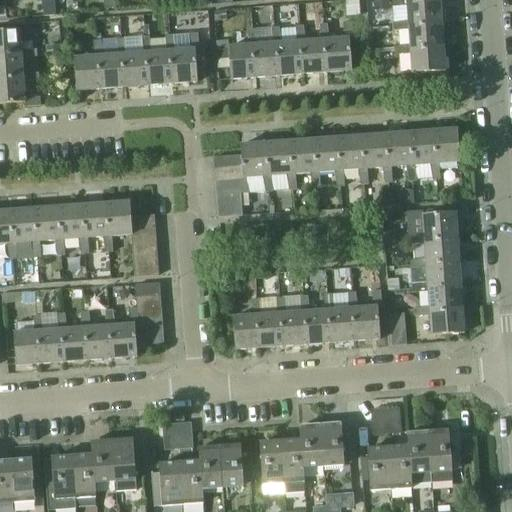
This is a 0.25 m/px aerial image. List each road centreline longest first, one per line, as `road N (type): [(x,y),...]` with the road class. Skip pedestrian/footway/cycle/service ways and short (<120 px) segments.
road 1 (tertiary): [(511,321),(487,0)]
road 2 (residential): [(197,392),(511,371)]
road 3 (residential): [(197,392),(188,173)]
road 4 (residential): [(0,406),(197,392)]
road 5 (residential): [(121,125),(0,131)]
